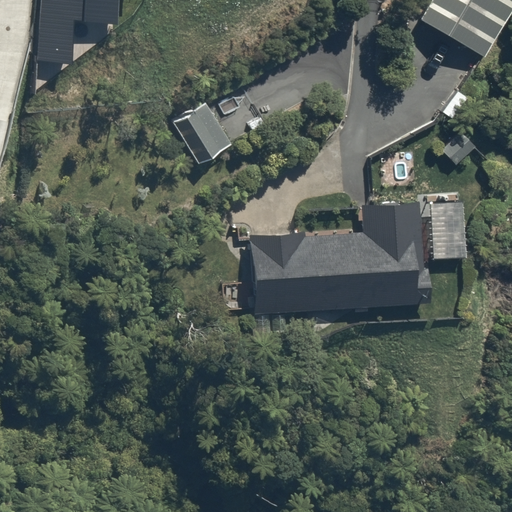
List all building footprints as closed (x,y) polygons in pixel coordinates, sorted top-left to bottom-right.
[(511,9),(511,0),(428,0),(419,16),(487,54),(511,9)] [(235,144),(204,95),(182,108),(213,158),(235,144)] [(481,159),(457,129),(438,144),(462,174),(481,159)] [(460,228),(461,197),(433,196),(432,227),(460,228)] [(361,226),(244,231),(248,310),(434,303),(433,267),(426,268),(424,199),(360,202),(361,226)]
